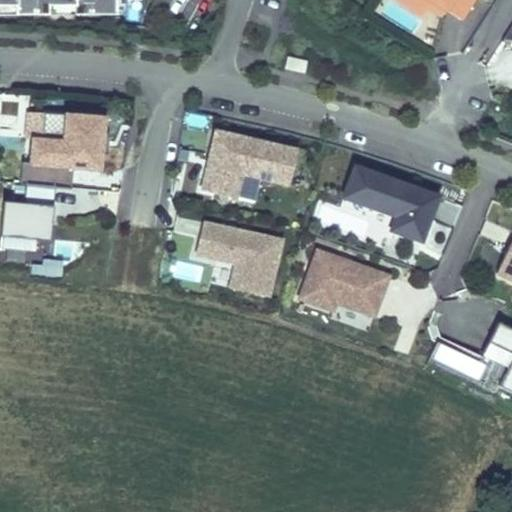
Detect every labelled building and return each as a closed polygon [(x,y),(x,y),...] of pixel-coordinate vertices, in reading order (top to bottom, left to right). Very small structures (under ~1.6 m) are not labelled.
[(0,0),(0,6),(14,7),(14,16),(47,15),(47,6),(73,6),(73,15),(126,14),(125,0),(0,0)] [(445,10),(429,0),(396,0),(422,16),(428,6),(442,15),(445,10)] [(460,19),(471,0),(429,0),(445,10),(460,19)] [(0,16),(14,16),(14,7),(0,6),(0,16)] [(47,6),(47,15),(73,15),(73,6),(47,6)] [(287,57),(284,68),(303,73),(306,61),(287,57)] [(65,110),(25,107),(23,134),(31,135),(29,159),(22,158),(20,180),(71,183),(72,162),(102,164),(106,109),(65,107),(65,110)] [(296,150),(214,131),(207,161),(211,161),(208,174),(205,173),(200,190),(235,198),(241,173),(288,184),(296,150)] [(439,191),(356,161),(344,192),(397,211),(392,225),(423,236),(439,191)] [(52,221),(56,183),(26,181),(24,200),(4,198),(0,240),(0,242),(35,246),(36,235),(37,220),(52,221)] [(51,237),(52,221),(37,220),(36,235),(51,237)] [(203,222),(195,255),(235,264),(230,287),(268,296),(281,240),(203,222)] [(511,239),(496,273),(511,280),(511,239)] [(6,250),(5,262),(23,263),(24,251),(6,250)] [(373,316),(388,276),(316,250),(299,298),(332,310),(335,302),(373,316)] [(497,322),(488,342),(495,345),(504,326),(497,322)] [(511,329),(504,326),(495,345),(488,342),(481,357),(506,369),(498,386),(511,393),(511,329)] [(441,346),(434,360),(471,379),(478,365),(441,346)]
